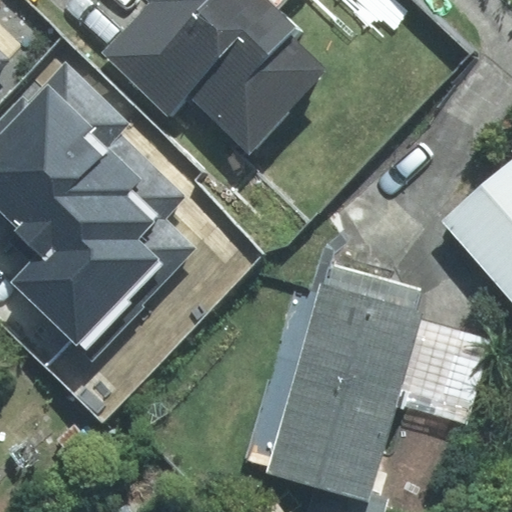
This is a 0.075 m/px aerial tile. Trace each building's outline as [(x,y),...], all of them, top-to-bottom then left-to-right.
[(296,0),(155,0),(108,52),(176,114),(194,94),(266,158),(346,69),(312,39),(325,25),(296,0)] [(0,134),(28,115),(4,81),(28,64),(0,23),(0,134)] [(511,166),(455,221),(511,280),(511,166)] [(395,511),(398,497),(416,409),(434,319),(437,302),(322,279),(283,474),(295,476),(287,511),(395,511)] [(117,511),(139,511),(133,502),(117,511)]
